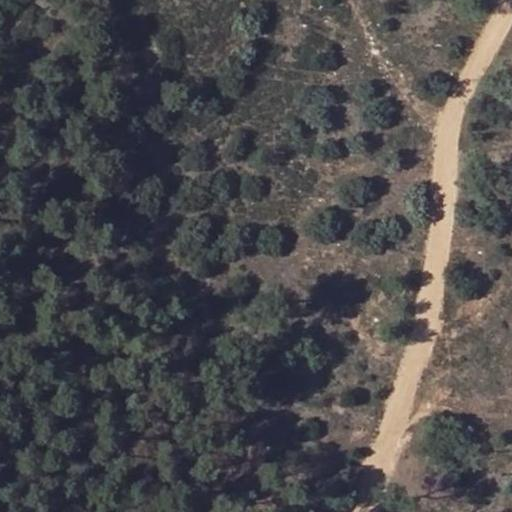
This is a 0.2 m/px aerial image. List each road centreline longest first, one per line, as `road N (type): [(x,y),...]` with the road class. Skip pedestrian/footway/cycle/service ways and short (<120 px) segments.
road 1 (track): [(511,15),(465,106),(427,340),(387,416),(389,470),(352,511)]
road 2 (track): [(378,0),(493,51)]
